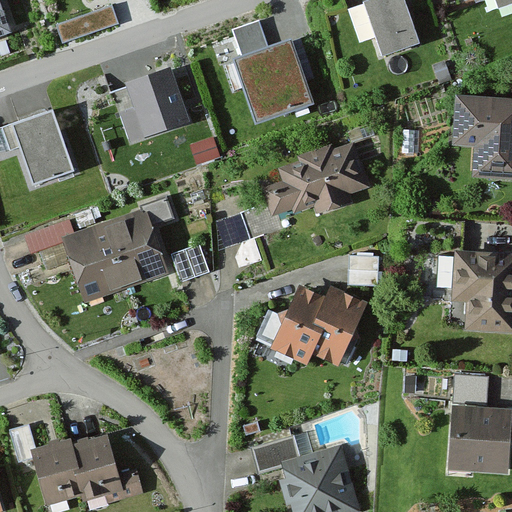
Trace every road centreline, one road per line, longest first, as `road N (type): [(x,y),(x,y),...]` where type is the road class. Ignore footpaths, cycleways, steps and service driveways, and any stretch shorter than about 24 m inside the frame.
road 1 (residential): [(205,499),(226,304),(322,271)]
road 2 (residential): [(244,0),(0,84)]
road 3 (residential): [(205,499),(165,439),(121,397),(76,373)]
